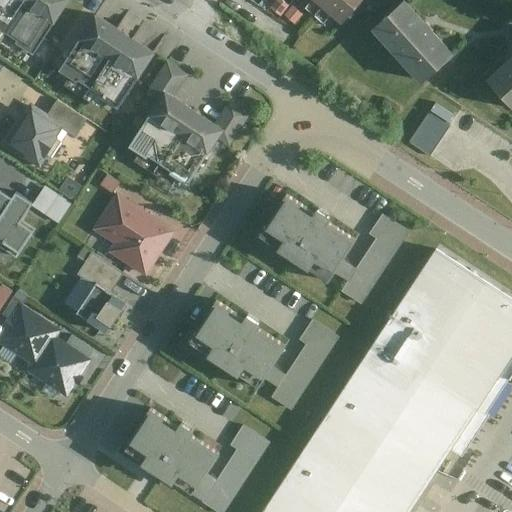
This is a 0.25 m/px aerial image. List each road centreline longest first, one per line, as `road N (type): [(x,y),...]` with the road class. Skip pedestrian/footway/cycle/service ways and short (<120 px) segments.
road 1 (residential): [(305,106),(72,460)]
road 2 (residential): [(305,106),(511,249)]
road 3 (residential): [(155,0),(305,106)]
